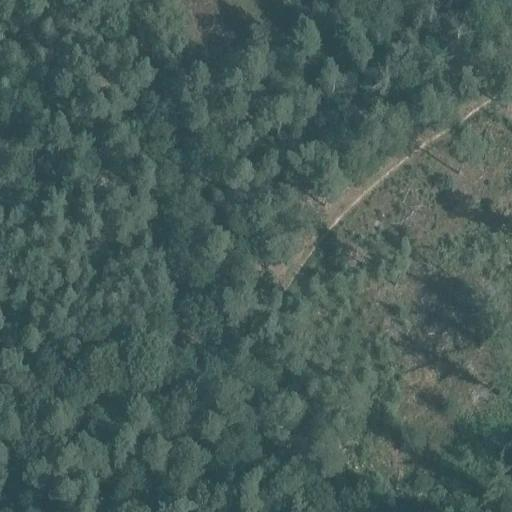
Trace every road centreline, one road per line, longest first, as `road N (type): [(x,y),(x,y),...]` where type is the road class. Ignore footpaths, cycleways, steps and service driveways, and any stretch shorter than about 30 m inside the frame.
road 1 (track): [(130,0),(143,61),(165,359),(203,383),(200,511)]
road 2 (track): [(203,383),(337,212),(511,90)]
